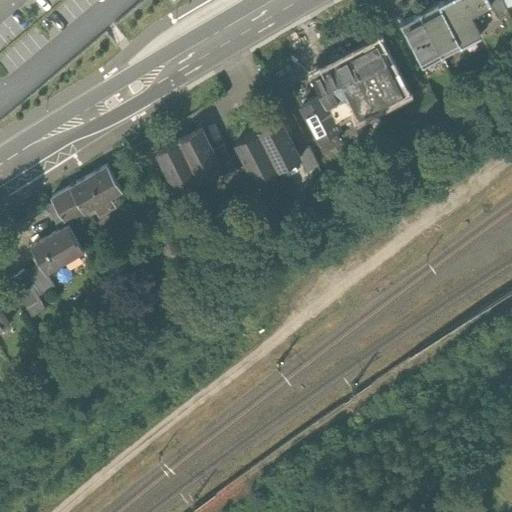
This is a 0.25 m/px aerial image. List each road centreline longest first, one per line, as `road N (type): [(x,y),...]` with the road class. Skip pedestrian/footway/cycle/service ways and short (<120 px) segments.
road 1 (track): [(511,166),(72,511)]
road 2 (primary): [(7,160),(278,0)]
